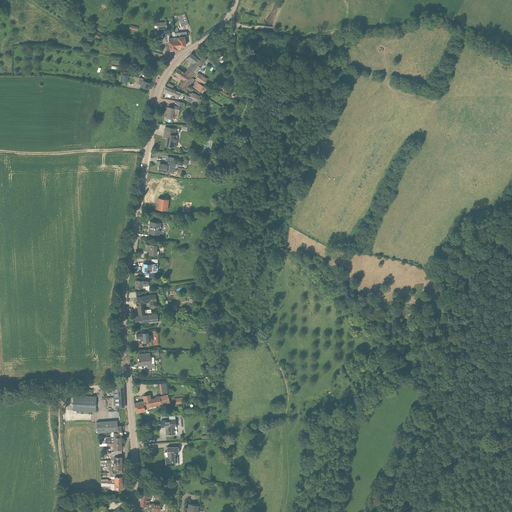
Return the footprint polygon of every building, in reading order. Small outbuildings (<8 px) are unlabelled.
[(180,27),(185,25),(189,24),(185,13),(176,16),(180,27)] [(186,31),(178,32),(177,27),(174,28),(174,32),(176,47),(185,46),(184,36),(187,36),(186,31)] [(176,47),(174,32),(174,28),(174,32),(172,32),(173,38),(169,38),(169,31),(164,32),(166,42),(165,42),(166,51),(170,50),(175,50),(177,48),(176,47)] [(200,68),(206,59),(205,59),(199,54),(197,58),(191,54),(187,58),(193,63),(186,73),(193,77),(200,68)] [(186,91),(190,84),(193,79),(177,68),(174,74),(183,80),(179,87),(186,91)] [(195,80),(204,85),(208,79),(199,73),(195,80)] [(141,85),(147,88),(149,83),(147,82),(149,77),(145,75),(143,79),(139,78),(137,83),(141,85)] [(201,92),(204,87),(198,82),(194,87),(201,92)] [(174,90),(166,86),(164,91),(179,97),(180,95),(182,96),(183,93),(174,90)] [(189,92),(188,96),(186,95),(185,97),(188,99),(187,101),(195,104),(194,104),(195,104),(197,99),(190,96),(191,93),(189,92)] [(178,114),(179,111),(182,112),(183,107),(175,106),(174,106),(174,108),(168,107),(166,117),(172,119),(173,114),(178,114)] [(177,137),(175,136),(176,128),(165,126),(164,133),(164,137),(167,137),(165,146),(175,147),(175,144),(176,144),(177,139),(177,137)] [(174,169),(175,163),(168,162),(167,165),(159,164),(158,171),(166,172),(171,173),(172,169),(174,169)] [(167,210),(168,199),(158,198),(157,209),(167,210)] [(160,226),(161,222),(150,221),(148,232),(159,233),(159,230),(160,229),(161,228),(161,227),(160,226)] [(156,251),(156,245),(147,245),(146,251),(149,251),(149,255),(158,255),(158,251),(156,251)] [(156,272),(157,264),(144,263),(143,271),(156,272)] [(146,289),(146,285),(148,285),(148,281),(143,280),(136,280),(135,287),(142,287),(142,289),(146,289)] [(136,296),(137,303),(136,303),(136,302),(136,303),(142,302),(142,303),(143,302),(149,301),(150,307),(157,306),(156,301),(155,294),(143,296),(143,295),(136,296)] [(147,309),(143,310),(143,305),(137,306),(138,315),(134,316),(135,322),(148,321),(148,322),(149,326),(152,325),(152,322),(158,321),(157,313),(147,314),(147,309)] [(137,338),(140,338),(141,343),(144,343),(144,342),(149,341),(150,341),(151,340),(151,339),(150,335),(148,335),(148,332),(143,333),(136,334),(137,338)] [(154,357),(150,357),(150,353),(138,354),(140,365),(147,365),(147,368),(155,367),(154,357)] [(119,410),(118,407),(124,406),(123,385),(119,385),(113,387),(114,405),(116,405),(116,411),(119,410)] [(145,409),(146,409),(147,409),(156,407),(156,406),(161,405),(170,402),(167,394),(162,395),(159,396),(155,397),(155,398),(150,400),(149,394),(143,395),(144,401),(134,403),(137,412),(145,410),(145,409)] [(73,411),(95,412),(96,396),(74,395),(73,411)] [(176,426),(176,419),(169,420),(161,421),(161,427),(167,427),(168,434),(175,434),(175,426),(176,426)] [(121,425),(117,425),(117,420),(96,422),(97,432),(99,432),(110,431),(117,431),(121,431),(121,425)] [(121,443),(121,431),(117,431),(110,431),(110,437),(105,437),(105,440),(105,443),(107,443),(110,443),(114,443),(121,443)] [(254,443),(262,444),(263,432),(255,432),(254,443)] [(175,465),(174,454),(178,453),(178,447),(167,447),(167,452),(164,453),(166,457),(165,457),(165,465),(175,465)] [(100,463),(122,463),(122,456),(118,456),(118,453),(111,453),(111,460),(107,460),(100,460),(100,463)] [(118,473),(118,469),(122,469),(122,463),(100,463),(100,467),(108,466),(109,473),(118,473)] [(122,476),(118,476),(118,473),(109,473),(110,477),(111,477),(111,479),(111,480),(108,480),(108,479),(101,479),(101,483),(114,483),(122,482),(122,476)] [(150,494),(142,493),(140,505),(148,506),(147,509),(152,510),(160,511),(160,509),(161,509),(161,507),(161,504),(153,503),(153,504),(149,503),(150,494)]
